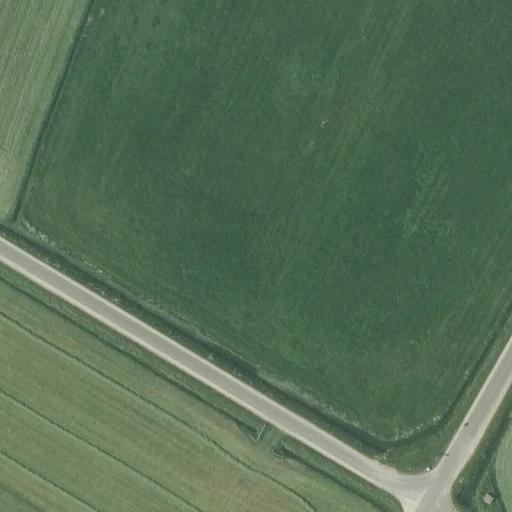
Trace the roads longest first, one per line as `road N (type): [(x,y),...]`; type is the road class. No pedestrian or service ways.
road 1 (unclassified): [(425,504),(0,248)]
road 2 (unclassified): [(425,504),(511,355)]
